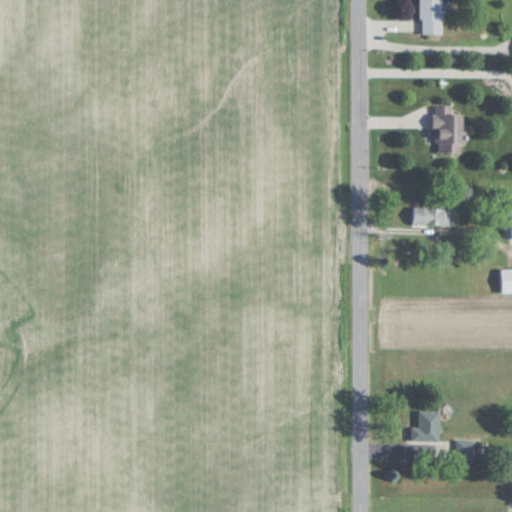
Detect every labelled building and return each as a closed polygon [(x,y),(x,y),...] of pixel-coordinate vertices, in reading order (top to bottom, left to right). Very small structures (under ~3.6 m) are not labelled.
[(421,0),(421,34),(443,34),(443,0),(421,0)] [(435,105),(435,152),(465,151),(464,112),(453,113),(452,105),(435,105)] [(413,223),(452,223),(452,206),(413,206),(413,223)] [(511,290),(511,267),(503,267),(503,291),(511,290)] [(443,410),(421,410),(421,438),(443,438),(443,410)] [(476,440),(459,440),(459,460),(476,460),(476,440)]
